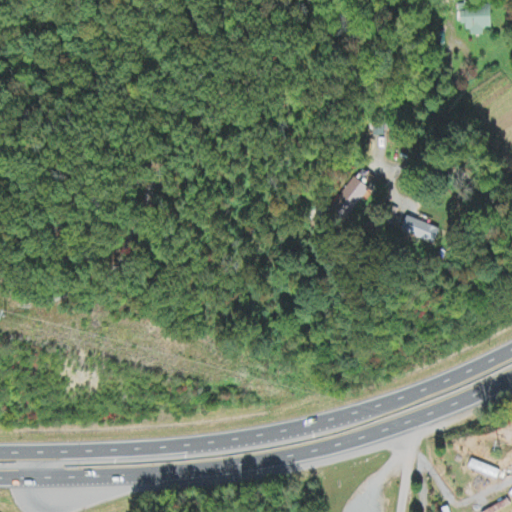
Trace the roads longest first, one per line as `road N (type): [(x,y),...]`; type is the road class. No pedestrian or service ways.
road 1 (trunk): [(0,473),(125,472),(272,455),(413,421),(511,372)]
road 2 (trunk): [(511,346),(395,399),(269,433),(0,448)]
road 3 (trunk): [(255,434),(196,455),(44,461),(25,487),(47,506),(125,472)]
